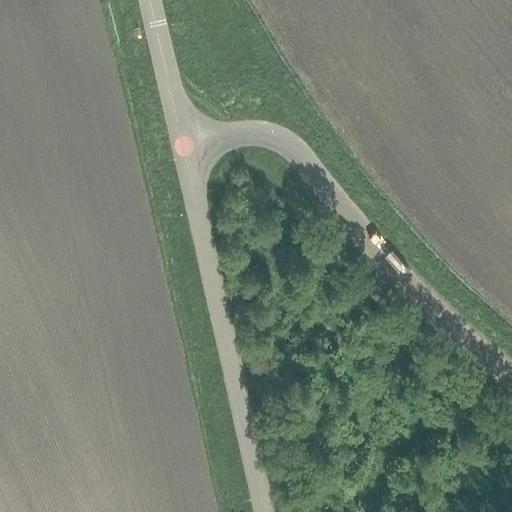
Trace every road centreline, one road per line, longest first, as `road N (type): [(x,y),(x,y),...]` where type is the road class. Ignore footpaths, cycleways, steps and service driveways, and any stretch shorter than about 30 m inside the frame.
road 1 (residential): [(511,391),(418,307),(281,147),(235,140),(184,148)]
road 2 (residential): [(262,511),(184,148)]
road 3 (unclassified): [(184,148),(152,0)]
